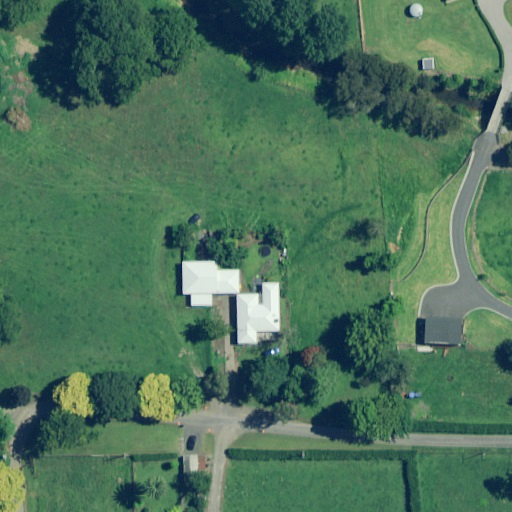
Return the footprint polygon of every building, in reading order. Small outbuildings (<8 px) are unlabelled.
[(409,15),(410,16),(411,17),(412,17),(414,18),(415,18),(417,17),(418,17),(419,16),(420,15),(421,14),(422,13),(422,11),(422,10),(422,8),(422,7),(421,6),(421,4),(420,3),(419,3),(417,2),(416,1),(415,1),(413,1),(412,2),(410,2),(409,3),(408,4),(407,5),(407,6),(406,7),(406,9),(406,10),(406,12),(407,13),(408,14),(409,15)] [(217,263),(181,262),(181,294),(190,294),(190,305),(210,306),(211,293),(239,293),(239,270),(217,270),(217,263)] [(235,296),(239,344),(255,343),(254,329),(269,328),(269,318),(278,317),(275,283),(261,284),(262,293),(235,296)] [(461,320),(424,319),(423,343),(460,344),(461,320)] [(198,453),(181,454),(183,485),(200,484),(198,453)]
